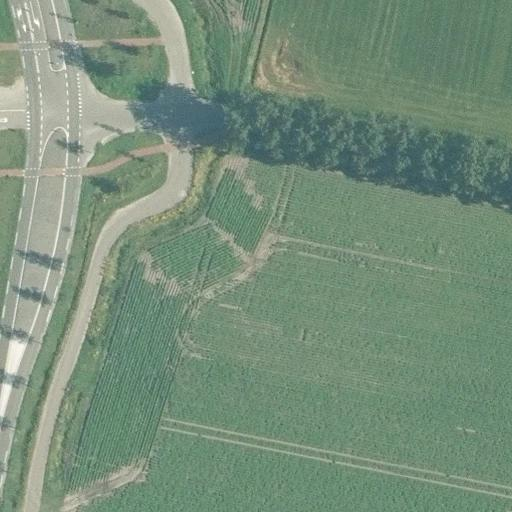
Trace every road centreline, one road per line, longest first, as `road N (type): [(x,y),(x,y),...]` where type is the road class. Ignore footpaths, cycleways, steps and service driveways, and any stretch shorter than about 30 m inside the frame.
road 1 (unclassified): [(181,111),(180,177),(165,201),(125,219),(102,256),(39,451),(30,511)]
road 2 (unclassified): [(511,177),(181,111)]
road 3 (tertiary): [(0,429),(57,261),(73,108)]
road 4 (tertiary): [(33,110),(0,407)]
road 5 (unclassified): [(149,0),(166,13),(176,40),(181,111)]
